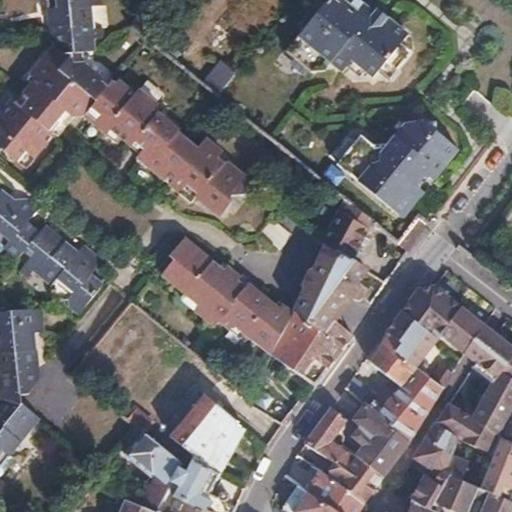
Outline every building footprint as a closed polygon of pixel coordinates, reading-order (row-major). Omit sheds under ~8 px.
[(6,105),(0,112),(0,151),(15,164),(23,154),(32,162),(60,129),(62,131),(73,118),(82,115),(101,131),(105,128),(146,161),(143,165),(174,190),(181,181),(192,190),(189,194),(214,216),(227,201),(228,195),(240,195),(251,182),(229,164),(222,165),(213,156),(218,150),(202,137),(193,148),(153,116),(151,106),(133,91),(129,96),(116,85),(107,86),(83,66),(82,53),(97,52),(96,37),(105,37),(104,28),(94,29),(92,6),(102,5),(101,0),(39,0),(41,11),(48,11),(50,24),(44,24),(46,42),(49,45),(19,81),(26,88),(10,108),(6,105)] [(308,28),(286,53),(307,70),(322,69),(329,60),(340,69),(349,59),(371,77),(375,72),(385,79),(407,53),(397,44),(405,35),(378,11),(375,14),(358,0),(331,0),(326,6),(319,0),(301,22),(308,28)] [(159,26),(148,38),(165,52),(175,39),(159,26)] [(222,61),(203,83),(216,93),(234,72),(222,61)] [(362,144),(343,168),(398,213),(408,202),(414,206),(426,191),(420,186),(429,174),(435,180),(459,151),(424,121),(413,122),(391,148),(390,147),(376,147),(372,152),(362,144)] [(0,181),(15,164),(0,151),(0,181)] [(346,197),(322,239),(325,241),(353,257),(373,220),(346,197)] [(0,249),(5,254),(10,248),(30,264),(19,277),(28,285),(35,277),(80,315),(104,286),(92,275),(97,270),(97,258),(85,248),(77,257),(67,248),(69,245),(49,228),(45,231),(33,220),(40,211),(29,201),(16,201),(9,209),(0,201),(0,249)] [(416,216),(399,240),(409,248),(426,224),(416,216)] [(177,260),(164,274),(185,292),(189,288),(201,299),(194,307),(214,324),(218,319),(230,329),(237,320),(250,331),(248,333),(273,354),(293,311),(281,301),(277,305),(224,261),(220,265),(187,238),(172,255),(177,260)] [(325,241),(314,265),(351,296),(357,298),(362,297),(364,294),(365,289),(363,285),(359,282),(363,275),(367,268),(353,257),(325,241)] [(314,265),(304,286),(339,315),(351,296),(314,265)] [(435,285),(419,288),(407,305),(393,323),(388,331),(391,334),(401,343),(402,343),(396,351),(417,368),(442,333),(467,351),(486,324),(435,285)] [(304,286),(293,311),(326,337),(336,320),(342,325),(343,321),(342,318),(339,315),(304,286)] [(0,474),(2,476),(16,459),(5,450),(16,437),(22,441),(41,418),(22,402),(21,393),(31,391),(43,378),(39,346),(34,346),(33,332),(47,329),(43,307),(0,311),(0,367),(1,367),(3,378),(0,378),(0,394),(6,399),(0,406),(0,474)] [(273,354),(272,355),(313,384),(316,386),(353,334),(351,332),(342,325),(336,320),(326,337),(293,311),(273,354)] [(486,324),(467,351),(478,360),(498,333),(486,324)] [(496,455),(504,439),(498,436),(511,411),(511,343),(498,333),(478,360),(475,365),(494,385),(473,419),(449,405),(437,424),(460,437),(474,446),(496,455)] [(376,402),(370,409),(409,443),(411,440),(443,388),(421,371),(417,368),(396,351),(402,343),(401,343),(391,334),(371,363),(401,388),(384,410),(376,402)] [(354,378),(346,388),(362,402),(367,397),(361,392),(365,388),(354,378)] [(250,400),(248,403),(267,414),(276,396),(257,385),(250,400)] [(206,395),(171,437),(199,455),(196,460),(221,474),(246,430),(237,424),(239,423),(206,395)] [(358,408),(353,414),(357,417),(355,420),(362,426),(353,438),(365,446),(358,455),(355,459),(383,478),(409,443),(370,409),(367,406),(362,412),(358,408)] [(332,408),(306,445),(337,466),(345,472),(355,459),(336,445),(338,442),(335,439),(348,422),(349,420),(332,408)] [(135,411),(127,419),(136,426),(143,432),(150,424),(135,411)] [(426,476),(412,499),(438,510),(440,504),(452,475),(464,480),(472,462),(454,455),(460,437),(437,424),(415,457),(435,471),(431,478),(426,476)] [(156,511),(168,488),(181,464),(162,448),(143,433),(126,456),(152,479),(142,498),(139,495),(131,511),(129,511),(124,509),(122,511),(156,511)] [(171,437),(162,448),(181,464),(168,488),(211,511),(234,511),(236,508),(227,503),(229,500),(230,497),(228,494),(226,492),(223,492),(220,494),(218,498),(210,494),(221,474),(196,460),(199,455),(171,437)] [(511,442),(504,439),(496,455),(482,488),(511,500),(511,496),(511,489),(509,488),(511,481),(511,442)] [(337,466),(326,478),(364,505),(383,478),(355,459),(345,472),(337,466)] [(320,474),(307,491),(337,511),(358,511),(364,505),(326,478),(320,474)] [(452,475),(440,504),(447,507),(459,511),(462,511),(466,504),(473,508),(478,497),(489,502),(484,511),(511,511),(511,500),(482,488),(464,480),(452,475)] [(299,486),(285,507),(292,511),(337,511),(307,491),(299,486)] [(211,511),(168,488),(156,511),(211,511)]
